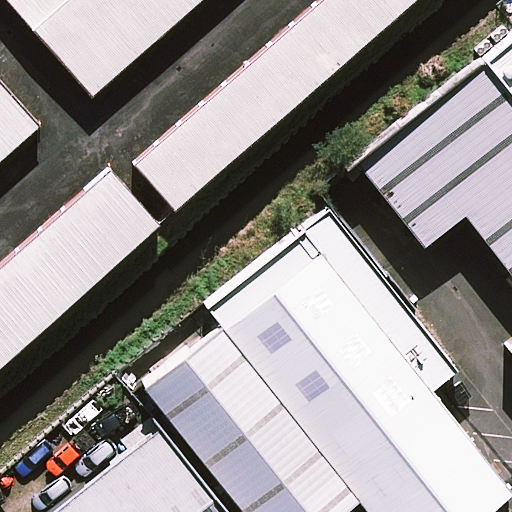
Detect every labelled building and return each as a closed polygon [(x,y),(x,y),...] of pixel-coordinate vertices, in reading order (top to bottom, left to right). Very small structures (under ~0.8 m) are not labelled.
[(191,0),(22,0),(97,84),(191,0)] [(306,0),(137,149),(180,198),(405,0),(306,0)] [(511,16),(356,151),(429,237),(460,211),(511,271),(511,16)] [(0,163),(42,127),(0,80),(0,163)] [(114,161),(0,261),(0,355),(161,214),(114,161)] [(204,293),(217,311),(356,485),(376,511),(471,511),(509,482),(431,379),(451,363),(325,204),(204,293)] [(322,511),(356,485),(217,311),(137,364),(255,511),(322,511)] [(232,511),(154,414),(39,507),(42,511),(232,511)]
